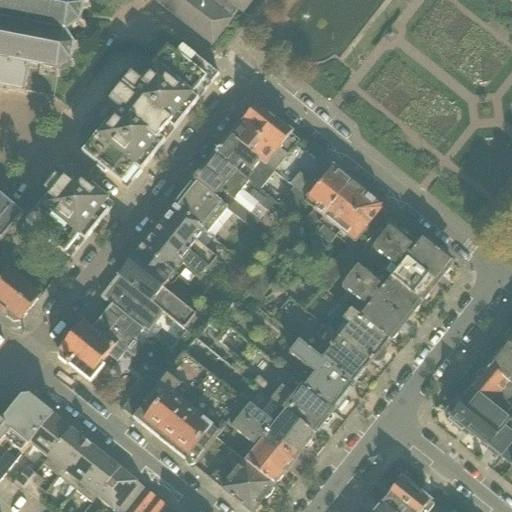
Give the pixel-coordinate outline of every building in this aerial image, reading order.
[(0,0),(0,92),(7,94),(8,91),(24,94),(26,97),(29,94),(54,99),(58,80),(61,79),(69,67),(73,70),(76,66),(72,64),(73,52),(79,51),(78,46),(73,47),(70,41),(79,28),(85,32),(87,29),(81,24),(84,11),(91,10),(90,5),(83,7),(78,0),(0,0)] [(161,0),(159,4),(161,6),(213,46),(231,22),(231,21),(239,11),(243,14),(254,0),(161,0)] [(145,75),(139,82),(131,75),(115,95),(109,103),(73,146),(128,189),(152,159),(219,76),(200,61),(199,60),(183,47),(179,51),(177,54),(172,51),(168,47),(155,63),(153,66),(145,75)] [(275,174),(288,157),(300,142),(260,110),(253,111),(247,118),(248,120),(232,139),(231,138),(260,162),(275,174)] [(260,192),(275,174),(260,162),(231,138),(216,156),(260,192)] [(260,222),(251,215),(258,206),(267,213),(275,204),(265,196),(260,192),(216,156),(195,183),(235,216),(236,217),(247,226),(246,226),(253,231),(260,222)] [(320,158),(304,177),(295,189),(309,201),(334,169),(320,158)] [(324,218),(324,219),(352,184),(334,169),(309,201),(306,204),(315,211),(304,224),(313,232),(324,218)] [(115,206),(71,171),(63,182),(56,177),(45,191),(49,194),(26,223),(71,260),(115,206)] [(175,208),(215,241),(235,216),(195,183),(175,208)] [(369,197),(352,184),(324,219),(341,232),(369,197)] [(308,200),(295,189),(290,195),(303,206),(308,200)] [(0,243),(24,215),(0,194),(0,243)] [(350,250),(372,223),(382,211),(381,207),(369,197),(341,232),(336,238),(350,250)] [(217,259),(207,251),(215,241),(175,208),(159,228),(209,269),(217,259)] [(142,248),(173,273),(173,272),(180,264),(200,280),(209,269),(159,228),(142,248)] [(452,264),(415,234),(407,244),(389,229),(381,239),(436,284),(443,274),(447,275),(451,270),(449,266),(452,264)] [(381,239),(373,250),(392,265),(385,274),(420,303),(422,301),(426,301),(429,297),(428,293),(436,284),(381,239)] [(119,277),(166,315),(183,329),(185,328),(188,330),(197,319),(194,316),(195,315),(181,304),(184,300),(166,286),(173,277),(176,274),(173,272),(173,273),(142,248),(140,251),(119,277)] [(344,272),(332,261),(315,282),(327,293),(344,272)] [(0,312),(13,323),(21,322),(42,297),(0,263),(0,312)] [(378,283),(358,268),(350,279),(405,322),(412,313),(416,313),(420,309),(418,305),(420,303),(385,274),(378,283)] [(119,277),(102,298),(112,306),(97,325),(122,345),(120,347),(127,352),(143,332),(148,336),(166,315),(119,277)] [(353,312),(389,342),(391,340),(394,340),(398,335),(397,332),(405,322),(350,279),(342,289),(359,303),(353,312)] [(218,284),(227,291),(230,287),(222,280),(218,284)] [(236,291),(230,287),(227,291),(212,310),(217,314),(236,291)] [(340,339),(341,340),(371,365),(373,362),(377,363),(380,362),(384,360),(385,356),(385,352),(383,349),(389,342),(353,312),(352,313),(343,305),(334,315),(349,328),(340,339)] [(93,329),(83,322),(59,352),(60,360),(91,385),(104,368),(101,366),(109,356),(118,363),(127,352),(120,347),(122,345),(97,325),(93,329)] [(313,353),(354,386),(356,383),(360,384),(363,384),(366,381),(368,378),(368,374),(366,371),(371,365),(341,340),(340,339),(339,339),(324,327),(316,338),(321,342),(313,353)] [(187,333),(183,338),(192,345),(196,341),(187,333)] [(343,399),(354,386),(313,353),(299,343),(290,355),(307,369),(297,382),(333,412),(335,409),(338,411),(346,401),(343,399)] [(511,355),(505,350),(503,352),(500,352),(496,357),(497,361),(490,368),(511,385),(511,355)] [(197,366),(184,355),(158,388),(133,419),(146,429),(197,366)] [(221,385),(197,366),(146,429),(170,449),(221,385)] [(472,391),(499,413),(511,422),(511,423),(511,385),(490,368),(490,369),(489,369),(487,372),(484,371),(480,372),(478,374),(476,377),(476,381),(477,383),(472,391)] [(268,386),(258,378),(252,385),(262,394),(268,386)] [(133,419),(158,388),(147,379),(122,410),(133,419)] [(331,415),(333,412),(297,382),(297,383),(293,380),(285,390),(282,388),(271,401),(279,407),(280,407),(314,435),(323,424),(328,425),(333,419),(331,415)] [(194,468),(245,404),(221,385),(170,449),(194,468)] [(448,421),(462,433),(466,429),(478,439),(499,413),(472,391),(471,392),(458,409),(455,408),(452,407),(450,409),(447,410),(446,413),(445,417),(448,421)] [(0,481),(3,477),(30,445),(54,417),(29,397),(22,398),(19,401),(4,419),(0,419),(0,481)] [(242,417),(294,460),(304,448),(308,447),(312,442),(312,438),(314,435),(280,407),(279,407),(268,421),(250,407),(242,417)] [(499,413),(478,439),(490,449),(511,422),(499,413)] [(71,430),(54,417),(30,445),(47,458),(48,459),(71,430)] [(284,473),(294,460),(242,417),(232,430),(250,445),(239,458),(245,463),(246,462),(275,485),(276,483),(280,483),(284,477),(284,473)] [(511,423),(511,422),(490,449),(502,458),(511,445),(511,425),(511,423)] [(59,478),(87,443),(71,430),(48,459),(47,458),(42,464),(59,478)] [(87,443),(59,478),(75,491),(104,457),(87,443)] [(511,466),(511,445),(502,458),(511,466)] [(104,457),(75,491),(91,504),(96,497),(97,498),(120,470),(104,457)] [(210,480),(249,511),(253,511),(264,499),(266,500),(271,496),(274,490),(272,488),(275,485),(246,462),(245,463),(235,477),(222,466),(210,480)] [(21,492),(35,473),(27,467),(12,486),(21,492)] [(120,470),(97,498),(114,511),(129,511),(147,491),(120,470)] [(46,482),(35,473),(21,492),(30,500),(33,496),(40,501),(46,494),(40,489),(46,482)] [(429,511),(434,507),(413,489),(416,485),(406,477),(403,481),(401,480),(381,505),(388,511),(429,511)] [(145,511),(156,498),(147,491),(129,511),(145,511)] [(161,511),(166,506),(156,498),(145,511),(161,511)]
